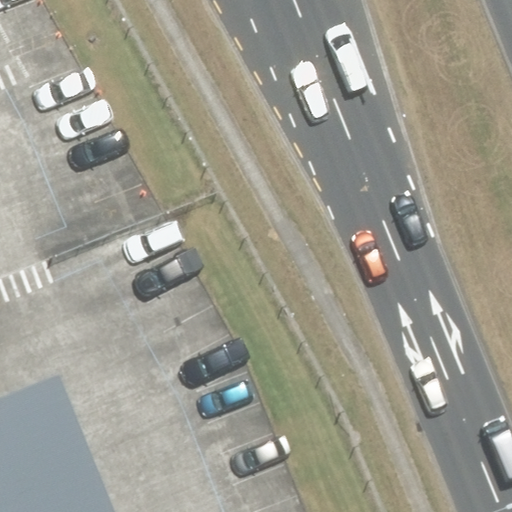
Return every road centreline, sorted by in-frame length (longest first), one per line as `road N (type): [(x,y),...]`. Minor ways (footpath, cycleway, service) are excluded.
road 1 (primary): [(511,504),(308,0)]
road 2 (unknown): [(0,175),(146,511)]
